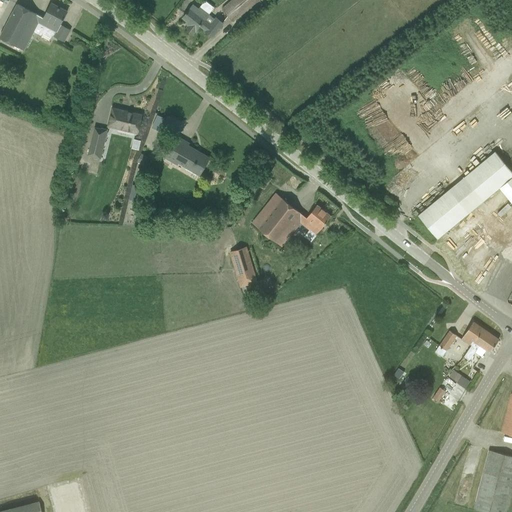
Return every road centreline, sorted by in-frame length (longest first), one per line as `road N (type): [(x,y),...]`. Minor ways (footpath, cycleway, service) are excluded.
road 1 (secondary): [(511,326),(93,0)]
road 2 (tertiary): [(411,511),(511,341)]
